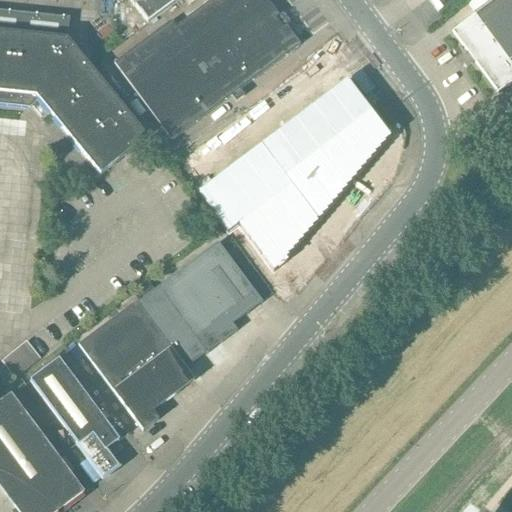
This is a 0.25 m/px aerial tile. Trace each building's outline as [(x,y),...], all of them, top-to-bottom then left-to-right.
[(300,46),(285,27),(282,29),(275,20),(278,17),(265,0),(212,0),(175,28),(170,22),(113,65),(171,142),(300,46)] [(180,0),(127,0),(147,25),(180,0)] [(427,0),(437,14),(455,0),(427,0)] [(511,0),(495,0),(452,33),(497,94),(511,82),(511,0)] [(0,105),(29,109),(41,123),(50,115),(100,176),(146,138),(66,40),(69,19),(0,12),(0,105)] [(208,185),(197,194),(228,235),(237,228),(273,275),(275,272),(286,259),(287,259),(290,255),(289,255),(301,242),(304,238),(315,225),(316,225),(319,221),(318,221),(330,208),(333,204),(344,191),(345,191),(348,187),(347,187),(359,174),(362,170),(373,157),(390,138),(346,81),(344,83),(330,94),(330,93),(326,96),(327,96),(313,107),(313,106),(309,109),(295,120),(292,122),(292,123),(278,133),(274,135),(275,136),(261,146),(260,146),(257,148),(257,149),(243,159),(240,162),(226,173),(226,172),(222,175),(209,186),(208,185)] [(217,245),(137,305),(185,371),(235,333),(236,333),(232,326),(262,304),(217,245)] [(152,413),(194,382),(185,371),(137,305),(135,303),(78,346),(142,433),(158,421),(152,413)] [(58,361),(29,383),(77,447),(75,448),(101,483),(120,468),(107,451),(119,442),(58,361)] [(0,403),(0,491),(15,511),(13,511),(67,511),(69,511),(66,507),(84,494),(10,396),(0,403)]
